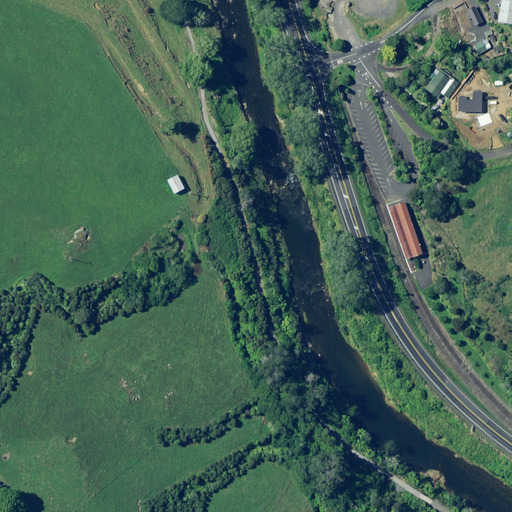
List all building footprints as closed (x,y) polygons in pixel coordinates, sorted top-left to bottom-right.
[(511,0),(504,0),(505,0),(504,0),(501,0),(498,22),(511,24),(511,1),(511,0)] [(466,10),(461,13),(464,19),(470,16),(466,10)] [(480,21),(476,15),(469,18),(473,25),(480,21)] [(491,48),(485,36),(481,38),(482,41),(473,46),(478,55),(491,48)] [(454,81),(436,68),(429,77),(432,79),(425,89),(437,98),(441,94),(443,95),(454,81)] [(497,84),(499,88),(496,89),(498,94),(495,95),(501,110),(511,105),(511,94),(510,91),(511,90),(511,86),(508,88),(506,81),(497,84)] [(497,107),(483,113),(485,119),(500,114),(497,107)] [(184,189),(178,175),(167,180),(174,194),(184,189)] [(429,254),(408,197),(389,204),(409,261),(429,254)]
